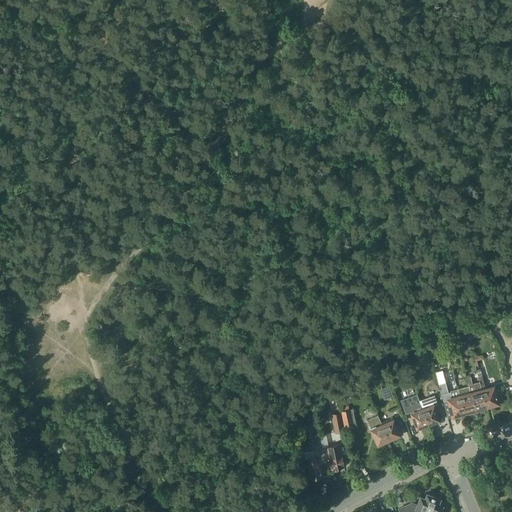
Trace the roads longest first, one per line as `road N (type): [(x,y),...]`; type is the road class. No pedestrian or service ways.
road 1 (track): [(171,511),(137,465),(92,360),(91,309),(208,155),(254,70),(299,24),(356,26),(401,11),(474,38),(511,40)]
road 2 (residential): [(324,511),(449,453)]
